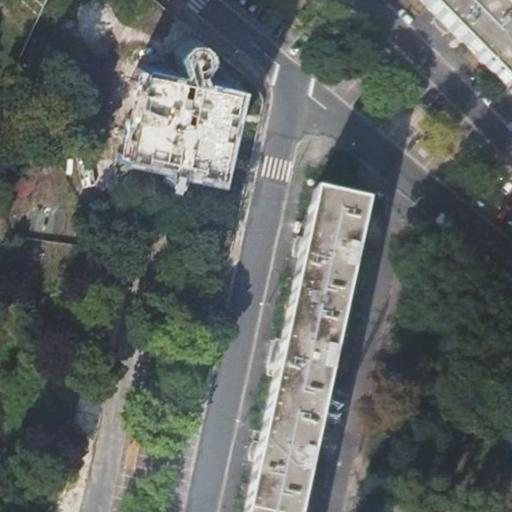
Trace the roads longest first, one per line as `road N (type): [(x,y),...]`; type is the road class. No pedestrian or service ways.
road 1 (residential): [(295,83),(201,511)]
road 2 (residential): [(511,263),(295,83)]
road 3 (residential): [(371,0),(511,141)]
road 4 (residential): [(196,0),(295,83)]
